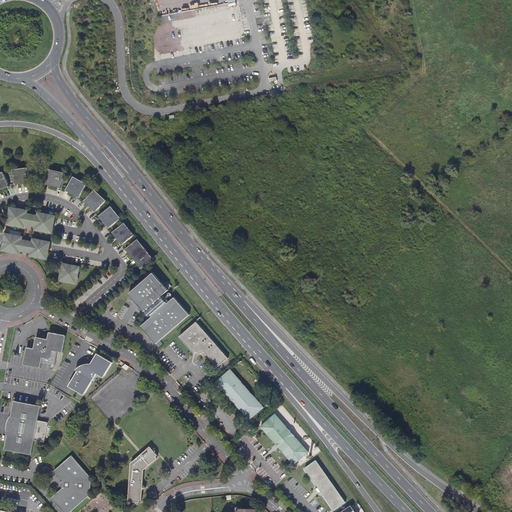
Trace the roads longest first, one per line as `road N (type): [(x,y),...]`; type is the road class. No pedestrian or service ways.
road 1 (primary): [(479,511),(381,440),(241,303)]
road 2 (primary): [(241,303),(60,84),(52,59)]
road 3 (primary): [(429,511),(241,303)]
road 4 (primary): [(91,151),(249,340)]
road 5 (secondary): [(70,322),(166,384),(234,462),(238,483)]
road 6 (residential): [(70,322),(127,270),(71,207),(37,195),(0,203)]
road 7 (primary): [(249,340),(406,511)]
road 8 (primary): [(249,340),(377,511)]
road 9 (unclassified): [(107,0),(118,23),(123,93),(141,110),(168,109)]
